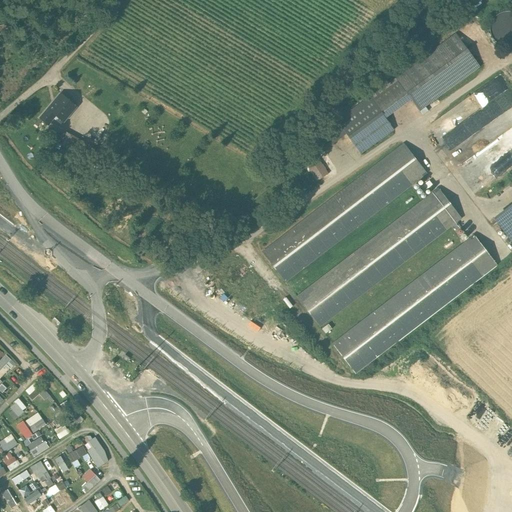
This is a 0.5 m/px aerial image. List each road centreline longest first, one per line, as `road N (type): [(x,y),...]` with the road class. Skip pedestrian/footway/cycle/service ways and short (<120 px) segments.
road 1 (residential): [(507,60),(246,237),(135,284)]
road 2 (residential): [(135,284),(283,391),(395,436),(413,467)]
road 3 (residential): [(0,160),(47,219),(135,284)]
road 4 (residential): [(115,421),(143,409),(175,413),(244,511)]
road 5 (secondary): [(115,421),(0,295)]
road 6 (track): [(0,110),(45,77),(120,0)]
